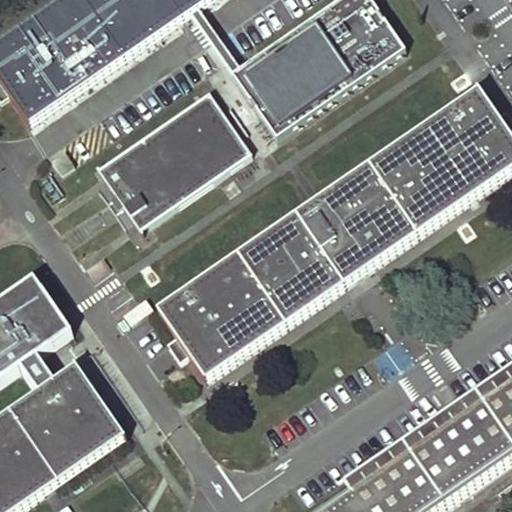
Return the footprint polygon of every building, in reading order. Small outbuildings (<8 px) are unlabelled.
[(70,0),(0,49),(0,101),(2,104),(9,99),(31,130),(112,74),(189,21),(219,0),(70,0)] [(350,0),(242,75),(232,82),(278,145),(411,56),(370,0),(350,0)] [(189,360),(210,394),(297,337),(358,297),(464,222),(511,190),(511,139),(511,138),(511,122),(507,115),(499,121),(482,96),(325,203),(321,206),(317,208),(159,316),(177,342),(169,348),(172,354),(181,366),(189,360)] [(212,100),(100,177),(141,237),(219,183),(233,174),(240,184),(260,171),(219,111),(212,100)] [(41,399),(0,427),(0,511),(26,511),(127,444),(103,409),(79,373),(57,388),(49,375),(41,363),(76,339),(38,284),(0,310),(0,390),(24,375),(41,399)] [(511,396),(474,422),(343,511),(510,511),(500,497),(511,489),(511,396)]
